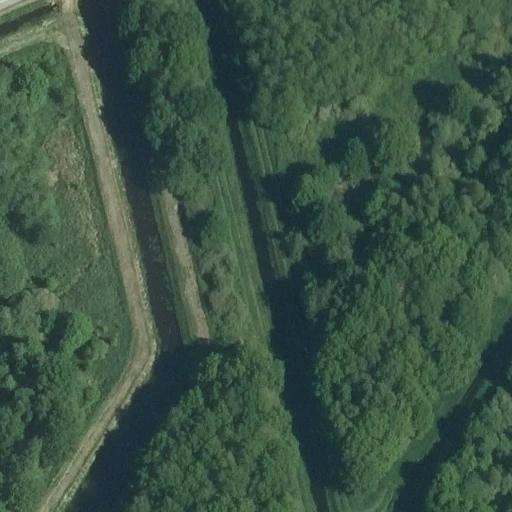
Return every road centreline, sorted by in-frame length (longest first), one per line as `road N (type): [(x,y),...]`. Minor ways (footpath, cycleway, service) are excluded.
road 1 (track): [(46,511),(141,353),(66,0)]
road 2 (track): [(115,511),(201,366),(124,0)]
